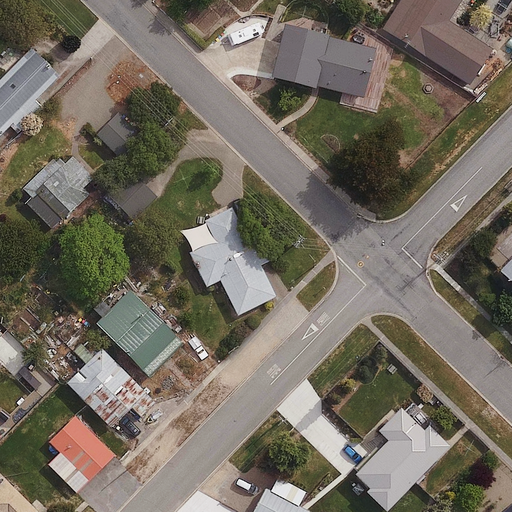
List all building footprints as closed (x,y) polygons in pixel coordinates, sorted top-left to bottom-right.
[(400,0),(379,34),(468,90),(492,52),(448,24),(462,0),(400,0)] [(281,30),(268,85),(361,107),(374,53),(281,30)] [(0,142),(62,81),(33,53),(0,85),(0,142)] [(117,115),(94,138),(121,163),(143,140),(117,115)] [(53,159),(18,193),(54,229),(97,187),(71,160),(63,168),(53,159)] [(210,242),(187,253),(204,287),(214,282),(233,320),(276,299),(229,207),(200,222),(210,242)] [(511,257),(499,271),(511,284),(511,257)] [(128,291),(94,325),(149,379),(183,344),(128,291)] [(100,349),(64,384),(110,430),(146,395),(100,349)] [(383,445),(352,475),(384,508),(444,451),(401,406),(372,433),(383,445)] [(75,418),(49,444),(58,454),(47,465),(76,495),(114,458),(75,418)] [(36,511),(0,476),(0,511),(36,511)] [(264,490),(252,511),(305,511),(306,511),(264,490)]
